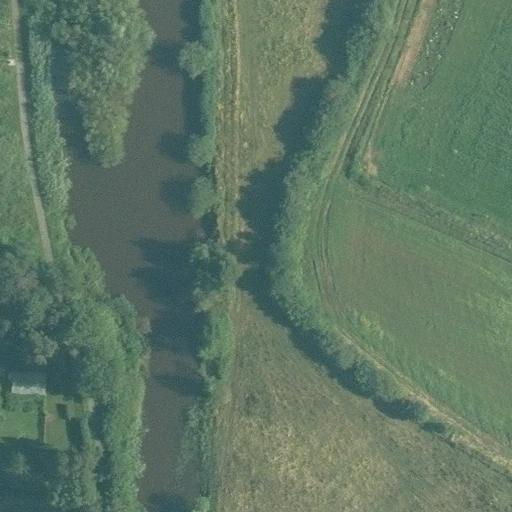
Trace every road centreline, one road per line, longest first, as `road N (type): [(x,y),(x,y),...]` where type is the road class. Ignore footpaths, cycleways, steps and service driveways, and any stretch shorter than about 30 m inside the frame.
road 1 (track): [(224,0),(232,249)]
road 2 (track): [(394,0),(334,171)]
